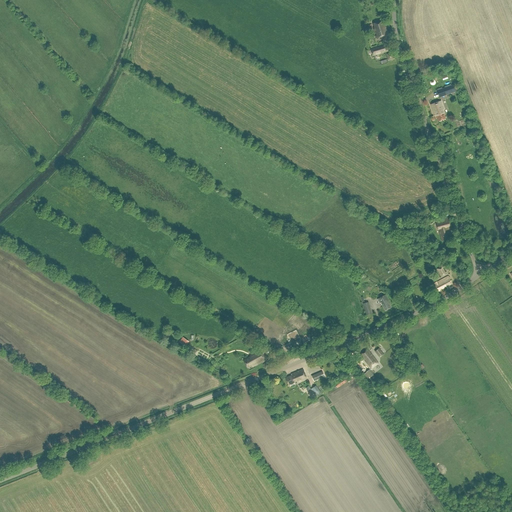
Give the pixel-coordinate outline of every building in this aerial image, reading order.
[(373,28),(375,33),(376,33),(376,35),(377,38),(384,36),(385,40),(389,38),(385,26),(384,26),(383,21),(373,23),(375,28),(373,28)] [(373,56),(387,52),(385,45),(371,50),(373,56)] [(454,84),(437,90),(440,97),(457,91),(454,84)] [(439,121),(446,119),(443,110),(444,109),(441,101),(431,104),(436,118),(437,117),(439,121)] [(449,218),(442,220),(442,221),(439,222),(439,221),(436,221),(438,229),(439,229),(442,241),(451,238),(448,226),(451,225),(449,218)] [(436,268),(441,277),(448,274),(446,271),(445,272),(443,268),(444,267),(443,265),(436,268)] [(440,292),(453,285),(448,276),(431,285),(435,293),(439,291),(440,292)] [(385,310),(391,307),(389,304),(390,303),(386,295),(378,299),(380,303),(381,303),(385,310)] [(372,313),(369,301),(363,303),(366,315),(372,313)] [(176,341),(184,347),(188,340),(180,335),(176,341)] [(243,342),(252,348),(256,342),(246,336),(243,342)] [(371,369),(378,363),(368,349),(361,355),(371,369)] [(375,351),(380,358),(384,355),(379,349),(375,351)] [(253,367),(266,360),(260,350),(250,355),(251,356),(244,360),(248,368),(252,365),(253,367)] [(274,359),(263,364),(265,369),(266,368),(266,369),(276,364),(274,359)] [(298,382),(307,378),(303,369),(291,374),(292,375),(286,378),(289,385),(295,382),(297,381),(298,382)] [(323,370),(312,375),(314,381),(326,376),(323,370)] [(317,395),(321,393),(316,386),(312,388),(317,395)] [(88,460),(97,456),(95,452),(86,455),(88,460)]
